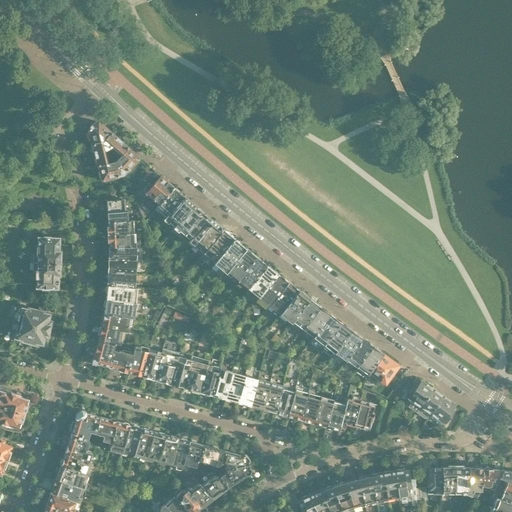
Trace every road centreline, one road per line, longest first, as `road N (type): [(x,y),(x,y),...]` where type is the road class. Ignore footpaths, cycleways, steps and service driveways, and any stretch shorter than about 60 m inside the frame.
road 1 (secondary): [(470,388),(102,91)]
road 2 (residential): [(62,379),(83,266),(66,135),(102,91)]
road 3 (residential): [(62,379),(260,435),(276,483)]
road 4 (residential): [(490,405),(460,439),(364,450),(276,483)]
road 5 (residential): [(14,511),(62,379)]
road 6 (secondary): [(102,91),(13,0)]
